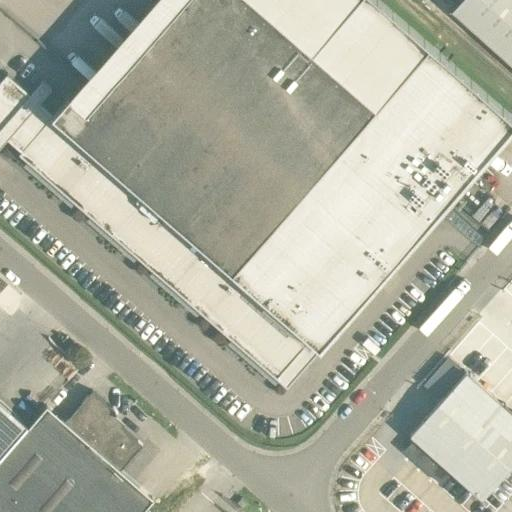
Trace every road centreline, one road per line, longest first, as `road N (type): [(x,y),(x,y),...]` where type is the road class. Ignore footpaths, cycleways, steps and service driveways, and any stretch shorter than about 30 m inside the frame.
road 1 (unclassified): [(288,498),(0,245)]
road 2 (unclassified): [(288,498),(511,248)]
